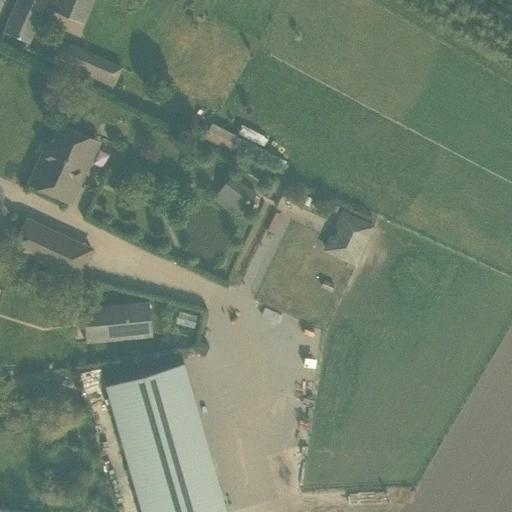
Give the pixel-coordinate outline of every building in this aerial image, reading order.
[(17,0),(4,31),(29,42),(45,6),(82,22),(91,0),(17,0)] [(65,69),(75,48),(60,42),(51,63),(65,69)] [(212,120),(203,136),(229,149),(237,133),(212,120)] [(41,155),(29,183),(70,202),(79,184),(73,181),(93,140),(60,125),(45,157),(41,155)] [(232,174),(219,190),(245,213),(259,196),(232,174)] [(330,235),(322,251),(356,266),(375,226),(341,210),(333,227),(337,228),(333,237),(330,235)] [(79,281),(82,276),(95,249),(26,217),(11,250),(79,281)] [(76,310),(12,299),(7,332),(71,343),(152,336),(149,302),(76,310)] [(196,352),(204,356),(209,346),(201,342),(198,348),(196,352)] [(104,385),(140,511),(226,511),(184,362),(104,385)]
